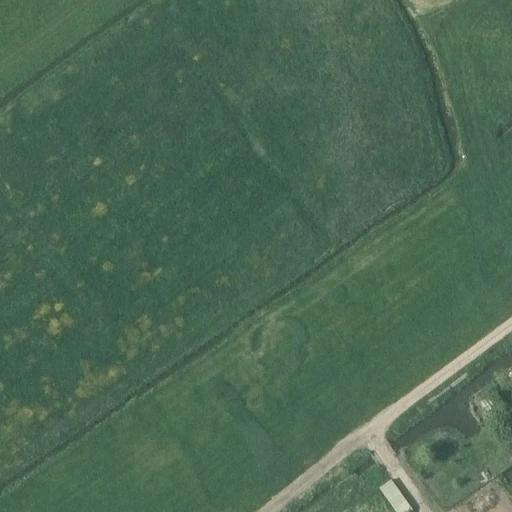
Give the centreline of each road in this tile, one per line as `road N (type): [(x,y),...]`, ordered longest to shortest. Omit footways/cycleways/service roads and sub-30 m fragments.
road 1 (track): [(372,435),(511,323)]
road 2 (track): [(265,511),(372,435)]
